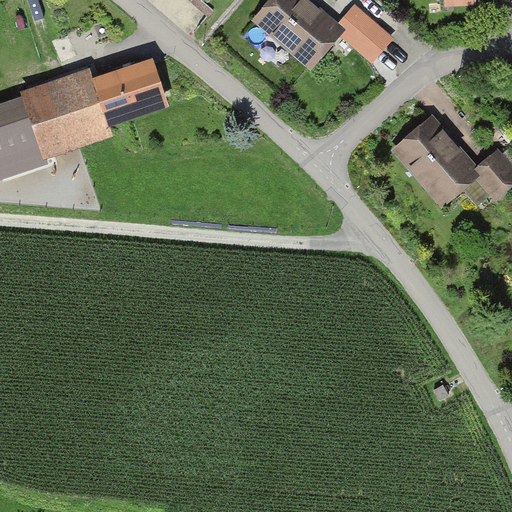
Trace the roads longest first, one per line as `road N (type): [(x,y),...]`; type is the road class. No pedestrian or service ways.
road 1 (track): [(0,220),(308,244),(348,241),(373,229)]
road 2 (residential): [(508,433),(426,300),(317,165)]
road 3 (residential): [(317,165),(126,0)]
road 4 (residential): [(317,165),(443,59),(511,54)]
